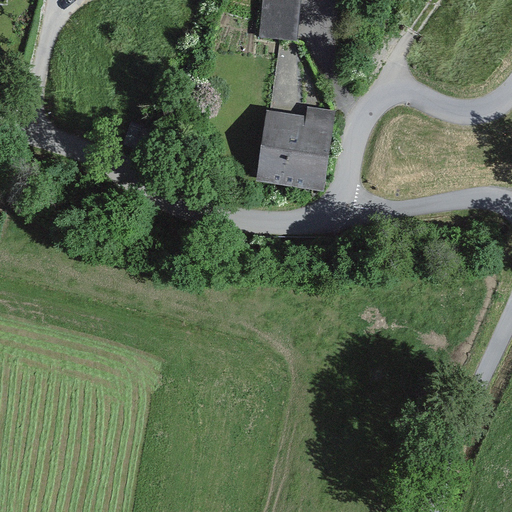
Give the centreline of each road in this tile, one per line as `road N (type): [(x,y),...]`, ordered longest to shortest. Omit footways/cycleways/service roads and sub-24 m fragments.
road 1 (unclassified): [(336,204),(290,223),(172,206),(98,161),(23,133)]
road 2 (unclassified): [(511,90),(470,111),(402,91),(376,100),(361,121),(336,204)]
road 3 (unclassified): [(511,310),(451,447),(437,511)]
road 4 (unclassified): [(336,204),(398,208),(481,197),(511,206)]
road 5 (residential): [(23,133),(54,2)]
